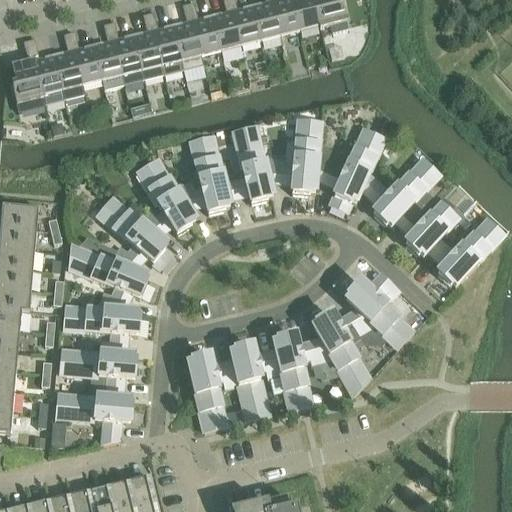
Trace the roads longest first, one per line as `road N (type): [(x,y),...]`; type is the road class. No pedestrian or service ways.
road 1 (residential): [(353,250),(316,232),(212,252),(184,274),(167,302),(162,345)]
road 2 (residential): [(353,250),(310,300),(272,320),(162,345)]
road 3 (residential): [(0,485),(153,448)]
